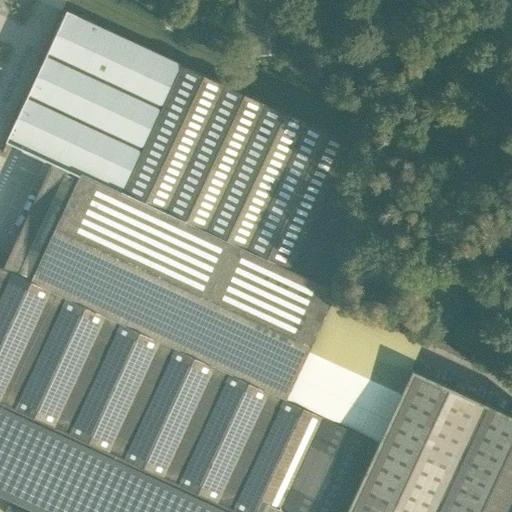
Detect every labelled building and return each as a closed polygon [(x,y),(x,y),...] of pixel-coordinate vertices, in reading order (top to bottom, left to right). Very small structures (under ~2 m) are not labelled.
[(246,0),(248,26),(269,25),(267,0),(246,0)] [(511,0),(501,0),(510,10),(511,8),(511,0)] [(343,292),(356,151),(68,11),(56,38),(15,126),(10,137),(83,171),(32,280),(0,265),(0,399),(203,494),(242,511),(278,511),(280,507),(291,511),(350,511),(384,443),(323,415),(288,399),(339,293),(340,290),(343,292)] [(511,511),(511,413),(418,370),(384,443),(350,511),(511,511)] [(194,511),(203,494),(0,399),(0,490),(47,511),(194,511)]
